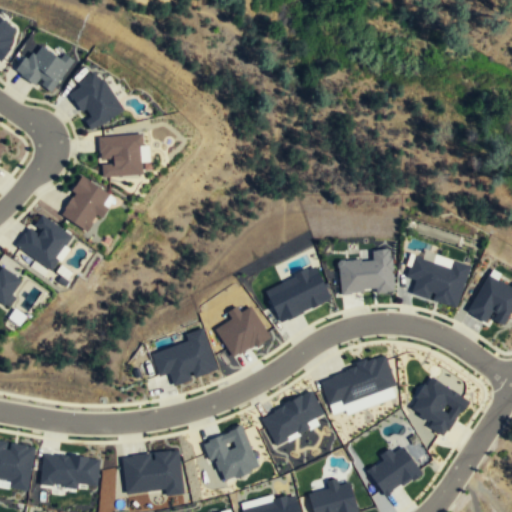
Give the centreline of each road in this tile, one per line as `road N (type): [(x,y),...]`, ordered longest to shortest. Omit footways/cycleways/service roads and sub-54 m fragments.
road 1 (residential): [(0,410),(77,424),(195,410),(265,378),(333,333),(396,323),(464,347),(511,383)]
road 2 (residential): [(428,511),(511,388)]
road 3 (residential): [(0,101),(30,123),(44,151),(0,210)]
